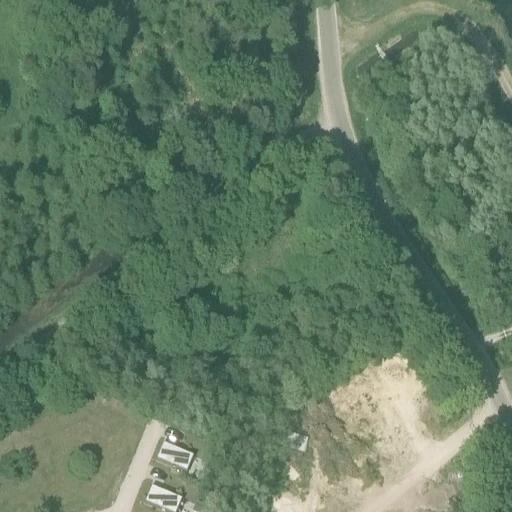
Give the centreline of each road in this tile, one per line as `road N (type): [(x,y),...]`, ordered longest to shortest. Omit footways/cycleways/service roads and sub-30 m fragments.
road 1 (unclassified): [(511,434),(501,404),(365,193),(330,86),(323,0)]
road 2 (track): [(511,100),(466,27),(440,10),(406,14),(327,47)]
